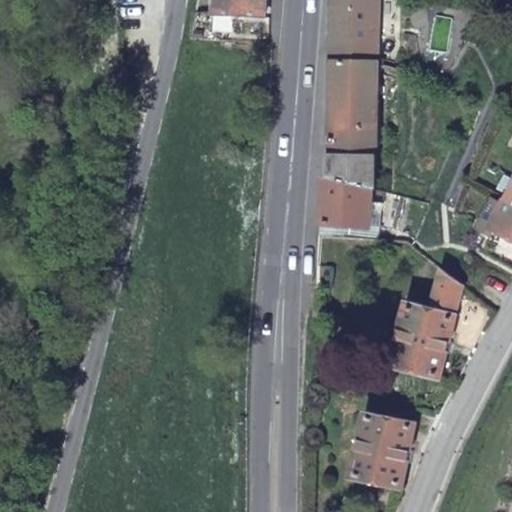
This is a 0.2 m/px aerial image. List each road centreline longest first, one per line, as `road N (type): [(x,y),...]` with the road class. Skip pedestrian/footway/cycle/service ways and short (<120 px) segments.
road 1 (unclassified): [(55,511),(101,380),(151,173),(180,0)]
road 2 (primary): [(306,0),(276,370),(274,511)]
road 3 (residential): [(419,511),(511,324)]
